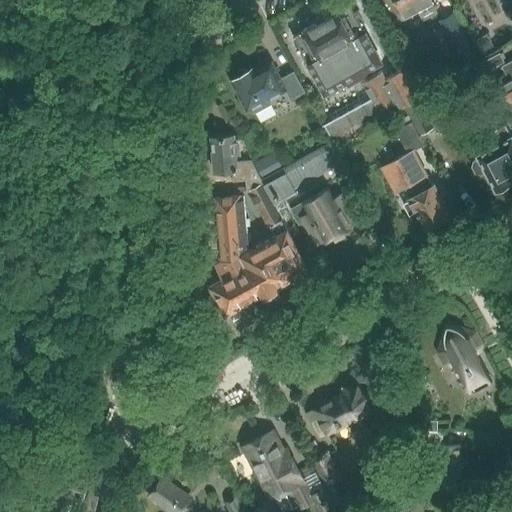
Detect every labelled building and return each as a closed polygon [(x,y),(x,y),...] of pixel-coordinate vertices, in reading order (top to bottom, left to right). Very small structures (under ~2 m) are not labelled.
[(394,0),(403,17),(409,14),(410,15),(418,11),(423,20),(438,12),(431,1),(433,0),(394,0)] [(350,5),(326,17),(323,12),(315,17),(318,21),(294,35),(323,90),(378,57),(350,5)] [(456,13),(438,22),(450,44),(462,66),(467,63),(480,57),(468,35),(456,13)] [(495,48),(486,33),(476,40),(484,54),(495,48)] [(492,68),(504,62),(499,52),(474,66),(484,86),(497,79),(492,68)] [(509,79),(499,84),(511,108),(511,60),(502,66),(509,79)] [(237,76),(231,79),(247,111),(252,108),(255,112),(271,104),(268,99),(286,90),(291,99),(308,90),(297,69),(281,78),(272,61),(254,71),(253,68),(246,71),(242,70),(238,72),(237,76)] [(427,66),(413,74),(420,86),(434,78),(427,66)] [(363,82),(372,98),(324,125),(336,145),(374,124),(388,115),(401,108),(404,106),(418,97),(422,94),(406,67),(387,78),(383,71),(363,82)] [(419,133),(433,126),(418,97),(404,106),(412,121),(419,133)] [(230,119),(222,103),(217,105),(226,122),(230,119)] [(398,158),(381,167),(395,193),(404,187),(410,196),(411,198),(404,202),(410,214),(417,210),(426,227),(429,226),(434,228),(440,224),(441,219),(451,214),(434,183),(432,184),(427,175),(428,174),(415,150),(425,144),(419,133),(412,121),(395,130),(407,152),(407,153),(398,158)] [(473,160),(473,167),(476,172),(480,173),(486,171),(496,190),(511,180),(511,136),(505,124),(493,130),(500,142),(477,154),(478,157),(473,160)] [(215,171),(232,170),(233,181),(246,180),(247,192),(248,192),(264,183),(262,179),(261,179),(252,161),(238,163),(235,134),(211,137),(215,171)] [(262,179),(264,183),(275,205),(283,201),(297,193),(295,190),(344,161),(331,141),(283,167),(263,178),(262,179)] [(254,161),(263,178),(283,167),(274,150),(254,161)] [(306,263),(293,240),(287,228),(282,219),(283,218),(275,205),(264,183),(248,192),(268,227),(270,226),(275,234),(249,249),(244,195),(217,198),(223,260),(215,264),(223,278),(211,285),(226,313),(263,293),(264,295),(265,294),(268,299),(282,292),(279,287),(279,286),(278,284),(293,276),(291,272),(306,263)] [(328,187),(302,202),(290,209),(299,225),(305,221),(317,243),(327,238),(327,239),(357,222),(341,192),(334,197),(328,187)] [(282,219),(287,228),(293,240),(301,236),(296,227),(296,226),(286,207),(283,201),(275,205),(283,218),(282,219)] [(451,366),(457,364),(466,382),(468,381),(474,392),(491,383),(485,372),(486,372),(477,353),(480,352),(482,348),(482,344),(483,343),(476,331),(447,324),(446,319),(444,320),(446,324),(438,352),(445,364),(446,363),(451,366)] [(369,395),(372,394),(371,392),(368,393),(344,386),(342,384),(341,385),(342,387),(341,394),(307,412),(320,436),(354,418),(361,420),(362,423),(364,422),(362,419),(369,395)] [(429,421),(429,431),(439,431),(439,420),(429,421)] [(301,507),(312,501),(318,511),(334,511),(337,511),(324,486),(312,493),(305,480),(288,448),(283,451),(272,431),(241,448),(268,500),(283,492),(293,510),(300,506),(301,507)] [(460,480),(459,444),(443,444),(443,464),(432,464),(432,476),(424,476),(424,480),(424,492),(460,492),(460,480)] [(342,474),(337,466),(330,453),(313,462),(325,484),(342,474)] [(167,511),(181,511),(193,496),(162,473),(145,496),(167,511)] [(327,488),(336,506),(344,502),(334,484),(327,488)] [(229,511),(247,511),(238,495),(224,502),(229,511)]
